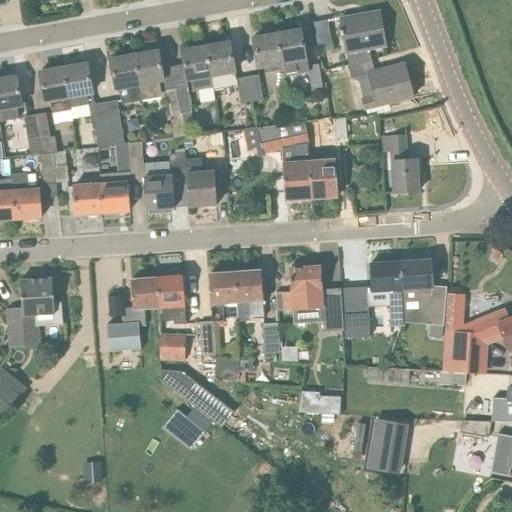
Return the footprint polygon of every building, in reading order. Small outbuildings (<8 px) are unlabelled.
[(379,11),(340,18),(346,54),(386,47),(379,11)] [(319,54),(333,51),(327,21),(313,23),(319,54)] [(307,67),(301,30),(299,31),(277,35),(283,70),(284,77),(308,72),(312,92),(323,90),(318,65),(307,67)] [(254,39),(253,39),(257,66),(264,65),(265,73),(283,70),(277,35),(254,39)] [(213,91),(230,87),(228,72),(235,71),(230,43),(228,43),(229,43),(228,44),(205,48),(213,89),(212,89),(213,91)] [(213,89),(205,48),(183,52),(183,51),(182,51),(187,80),(190,79),(193,92),(212,89),(213,89)] [(134,56),(142,101),(162,98),(159,81),(163,80),(158,52),(157,52),(134,56)] [(142,101),(134,56),(111,60),(110,60),(115,89),(119,88),(122,105),(142,101)] [(372,59),(349,64),(359,109),(413,98),(404,64),(375,71),(372,59)] [(94,104),(87,64),(86,64),(86,65),(63,69),(71,110),(72,119),(90,117),(93,130),(95,130),(98,148),(112,146),(106,103),(94,104)] [(52,113),(71,110),(63,69),(41,73),(40,73),(39,73),(44,101),(50,100),(52,113)] [(259,76),(248,78),(252,103),(263,101),(259,76)] [(21,105),(16,77),(15,77),(0,80),(0,122),(19,120),(17,106),(21,105)] [(252,103),(248,78),(236,80),(241,104),(252,103)] [(184,128),(193,126),(191,113),(192,113),(188,89),(177,91),(184,128)] [(174,139),(185,137),(184,128),(177,91),(165,93),(174,139)] [(112,146),(124,144),(117,101),(106,103),(112,146)] [(42,155),(54,153),(58,152),(55,138),(51,138),(46,114),(35,115),(42,155)] [(40,155),(42,155),(35,115),(24,117),(30,156),(40,155)] [(345,119),(333,120),(335,140),(347,139),(345,119)] [(326,121),(306,124),(311,199),(338,197),(335,163),(322,164),(320,142),(331,139),(326,121)] [(225,132),(231,162),(247,158),(280,150),(281,166),(282,166),(285,200),(311,199),(306,124),(305,125),(305,123),(225,132)] [(385,162),(389,161),(393,193),(419,191),(417,160),(407,161),(405,136),(383,137),(385,162)] [(193,148),(192,138),(184,139),(185,149),(193,148)] [(102,213),(129,211),(127,185),(143,183),(142,177),(139,143),(128,144),(129,156),(130,172),(112,173),(100,174),(100,184),(102,213)] [(117,158),(129,156),(128,144),(115,146),(117,158)] [(66,152),(58,152),(54,153),(55,167),(67,165),(66,152)] [(57,198),(56,183),(55,167),(54,153),(42,155),(40,155),(43,184),(36,185),(36,190),(28,190),(28,185),(27,174),(11,175),(11,179),(12,179),(14,219),(42,217),(41,199),(57,198)] [(142,177),(143,183),(146,210),(174,208),(189,207),(185,159),(184,153),(175,154),(169,155),(170,175),(145,176),(142,177)] [(189,207),(217,205),(213,173),(201,174),(199,158),(185,159),(189,207)] [(69,183),(67,165),(55,167),(56,183),(69,183)] [(0,179),(0,220),(14,219),(12,179),(11,179),(0,179)] [(74,215),(102,213),(100,184),(73,187),(74,215)] [(447,288),(433,287),(430,260),(401,262),(404,303),(420,302),(421,325),(430,325),(429,338),(442,340),(447,288)] [(404,303),(401,262),(370,264),(371,295),(389,294),(390,327),(404,326),(403,303),(404,303)] [(303,268),(303,266),(291,267),(291,269),(289,269),(289,294),(283,294),(284,311),(322,308),(324,332),(343,330),(340,288),(322,290),(321,267),(303,268)] [(252,321),(251,317),(262,317),(261,271),(235,273),(237,318),(238,321),(252,321)] [(209,275),(212,322),(214,322),(214,323),(223,323),(223,319),(237,318),(235,273),(209,275)] [(185,324),(183,277),(157,278),(159,308),(160,322),(174,322),(174,324),(185,324)] [(24,344),(24,340),(37,339),(35,317),(53,315),(50,278),(20,280),(22,307),(7,308),(10,346),(24,344)] [(122,324),(106,325),(108,352),(139,350),(140,350),(139,327),(146,327),(145,309),(159,308),(157,278),(131,280),(133,307),(125,308),(124,295),(108,297),(109,313),(114,312),(114,316),(109,317),(109,318),(122,317),(122,324)] [(369,338),(366,288),(340,288),(343,330),(344,338),(369,338)] [(284,311),(283,294),(276,294),(277,311),(284,311)] [(444,331),(441,373),(465,375),(485,376),(487,345),(502,339),(508,354),(511,352),(511,318),(509,320),(505,311),(475,322),(477,327),(479,333),(444,331)] [(199,323),(202,357),(216,355),(214,323),(214,322),(212,322),(199,323)] [(278,323),(262,324),(264,354),(279,354),(278,323)] [(185,361),(186,336),(160,335),(160,340),(159,354),(160,354),(160,360),(185,361)] [(219,357),(219,372),(250,372),(250,357),(219,357)] [(0,385),(16,399),(29,385),(6,364),(0,370),(0,385)] [(368,367),(367,381),(409,384),(410,370),(368,367)] [(234,412),(180,371),(160,370),(160,380),(222,428),(234,412)] [(464,387),(465,375),(441,373),(439,385),(464,387)] [(511,388),(510,389),(510,394),(507,394),(507,400),(493,399),(492,412),(511,413),(511,388)] [(302,392),(298,413),(318,414),(319,393),(302,392)] [(329,414),(339,415),(340,398),(330,397),(329,414)] [(0,421),(12,407),(0,398),(0,421)] [(177,430),(186,418),(186,417),(177,410),(167,422),(177,430)] [(456,432),(455,441),(483,446),(485,437),(488,438),(491,422),(441,420),(441,431),(456,432)] [(375,421),(367,469),(397,475),(405,426),(375,421)] [(353,448),(360,450),(364,425),(357,423),(353,448)] [(509,467),(511,467),(511,437),(497,435),(495,449),(491,472),(507,475),(509,467)]
